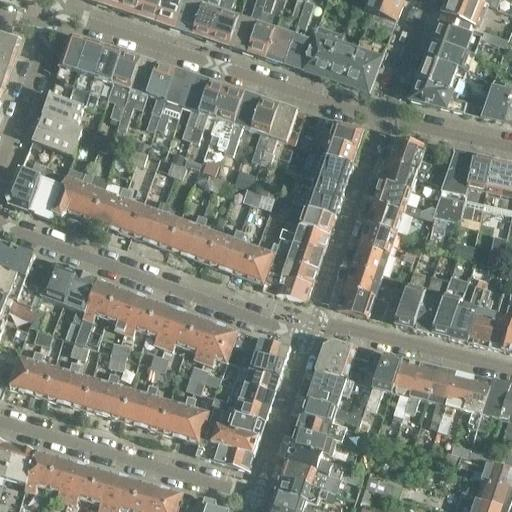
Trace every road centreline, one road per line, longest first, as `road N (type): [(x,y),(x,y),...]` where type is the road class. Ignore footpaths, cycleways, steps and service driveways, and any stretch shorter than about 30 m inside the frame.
road 1 (residential): [(58,14),(384,118)]
road 2 (residential): [(308,338),(0,225)]
road 3 (residential): [(0,421),(256,496)]
road 4 (residential): [(315,321),(384,118)]
road 5 (residential): [(315,321),(511,370)]
road 6 (residential): [(256,496),(308,338)]
road 7 (residential): [(45,27),(0,160)]
road 8 (residential): [(511,146),(384,118)]
road 9 (residential): [(384,118),(427,0)]
